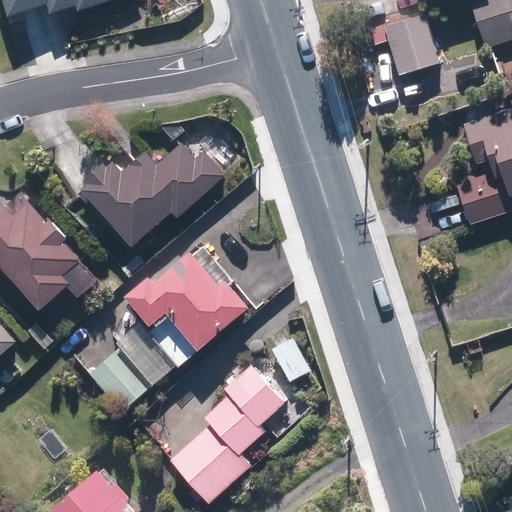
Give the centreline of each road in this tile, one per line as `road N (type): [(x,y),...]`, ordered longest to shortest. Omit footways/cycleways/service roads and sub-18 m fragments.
road 1 (tertiary): [(429,511),(274,45)]
road 2 (residential): [(274,45),(0,107)]
